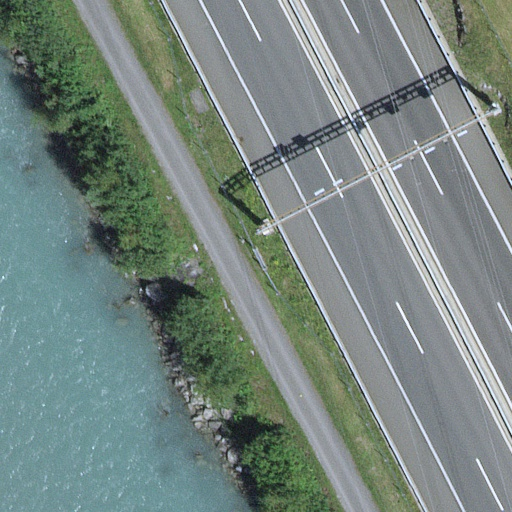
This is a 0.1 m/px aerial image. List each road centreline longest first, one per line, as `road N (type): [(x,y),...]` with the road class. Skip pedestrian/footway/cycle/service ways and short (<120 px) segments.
road 1 (track): [(362,511),(93,0)]
road 2 (motorway): [(237,0),(500,511)]
road 3 (motorway): [(511,318),(344,0)]
